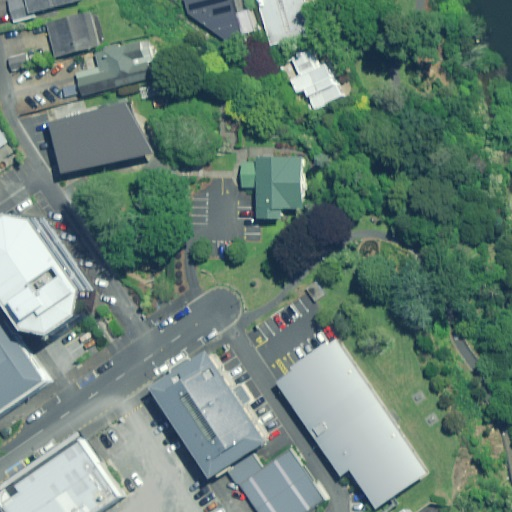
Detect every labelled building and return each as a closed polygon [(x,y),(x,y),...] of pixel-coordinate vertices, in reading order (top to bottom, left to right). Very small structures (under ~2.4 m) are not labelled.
[(12,0),(9,1),(14,23),(30,19),(29,16),(87,1),(86,0),(12,0)] [(236,17),(230,0),(185,0),(184,0),(187,14),(224,41),(238,37),(251,33),(246,15),(236,17)] [(313,34),(303,0),(255,0),(268,46),(313,34)] [(99,46),(86,13),(58,24),(63,36),(59,38),(64,53),(80,47),(82,53),(99,46)] [(159,62),(154,39),(108,49),(113,72),(79,80),(83,97),(138,85),(137,82),(155,78),(152,64),(159,62)] [(342,97),(323,48),(291,59),(298,77),(290,80),(296,94),(305,91),(312,111),(327,106),(326,103),(342,97)] [(34,76),(27,54),(8,59),(15,82),(34,76)] [(162,158),(131,107),(53,123),(69,177),(162,158)] [(0,149),(9,144),(0,130),(0,149)] [(255,196),(255,228),(275,228),(279,220),(298,220),(299,164),(256,163),(256,175),(239,174),(239,195),(255,196)] [(92,294),(44,226),(22,221),(0,233),(0,281),(35,333),(59,340),(90,319),(92,294)] [(230,229),(230,252),(249,252),(249,229),(230,229)] [(319,282),(310,288),(319,301),(328,295),(319,282)] [(1,327),(0,327),(0,419),(44,389),(1,327)] [(377,511),(430,477),(335,334),(269,378),(336,477),(345,471),(372,511),(377,511)] [(217,348),(161,386),(222,476),(230,470),(256,453),(278,438),(217,348)] [(95,457),(78,433),(0,486),(0,511),(102,511),(123,498),(95,457)] [(256,453),(230,470),(241,486),(243,484),(262,511),(308,511),(328,499),(293,448),(265,467),(256,453)]
